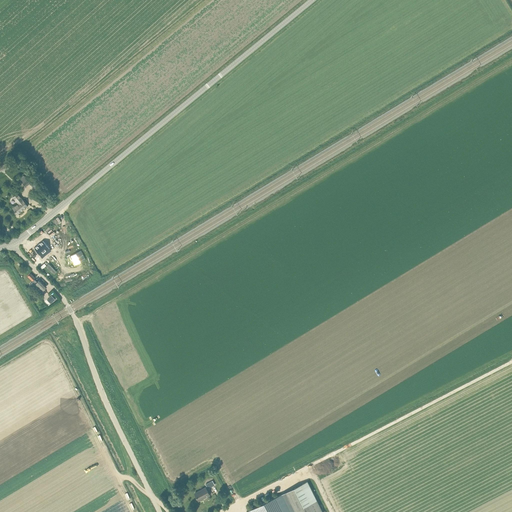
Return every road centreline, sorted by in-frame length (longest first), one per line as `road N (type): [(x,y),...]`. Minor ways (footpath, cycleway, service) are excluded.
road 1 (unclassified): [(10,244),(313,0)]
road 2 (unclassified): [(159,511),(71,311),(10,244)]
